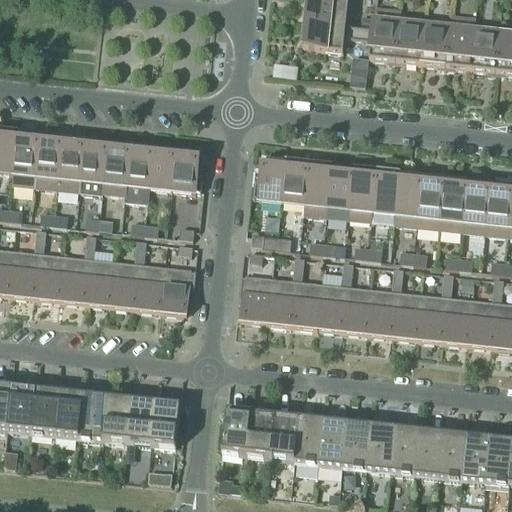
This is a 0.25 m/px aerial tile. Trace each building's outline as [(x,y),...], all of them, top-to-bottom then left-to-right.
[(308,3),(305,29),(345,33),(348,7),(332,6),(332,0),(312,0),(312,4),(308,3)] [(369,66),(395,68),(399,28),(400,16),(374,13),(372,36),(371,48),(369,66)] [(470,76),(474,36),(475,23),(451,21),(449,34),(445,74),(470,76)] [(395,68),(420,71),(424,31),(399,28),(395,68)] [(345,33),(305,29),(302,55),(342,59),(344,45),(371,48),(372,36),(345,33)] [(420,71),(445,74),(449,34),(424,31),(420,71)] [(470,76),(495,79),(499,39),(474,36),(470,76)] [(495,79),(511,80),(511,40),(499,39),(495,79)] [(349,73),(347,90),(363,92),(364,74),(349,73)] [(0,178),(13,180),(17,139),(0,136),(0,178)] [(12,192),(34,194),(40,142),(18,140),(18,139),(17,139),(13,180),(12,192)] [(34,194),(57,197),(62,145),(40,142),(34,194)] [(79,199),(81,187),(85,147),(62,145),(57,197),(79,199)] [(81,187),(103,190),(108,150),(85,147),(81,187)] [(108,150),(103,190),(102,200),(125,202),(126,192),(130,152),(108,150)] [(153,155),(130,152),(126,192),(149,195),(153,155)] [(176,157),(153,155),(149,195),(171,197),(176,157)] [(199,160),(176,157),(171,197),(195,200),(195,199),(200,199),(202,183),(197,182),(199,160)] [(258,206),(282,209),(286,168),(285,168),(285,169),(262,166),(260,189),(255,189),(253,205),(258,206)] [(282,209),(304,211),(309,170),(286,168),(282,209)] [(304,211),(327,214),(331,173),(309,170),(304,211)] [(327,214),(350,216),(354,175),(353,175),(353,176),(332,174),(332,173),(331,173),(327,214)] [(348,228),(371,231),(377,177),(354,175),(350,216),(348,228)] [(394,233),(394,232),(399,180),(377,177),(371,231),(394,233)] [(394,232),(417,234),(422,184),(400,181),(400,180),(399,180),(394,232)] [(417,234),(439,237),(445,186),(422,184),(417,234)] [(439,237),(462,239),(467,188),(445,186),(439,237)] [(462,239),(484,242),(490,191),(467,188),(462,239)] [(484,242),(507,244),(511,197),(511,193),(490,191),(484,242)] [(0,226),(8,227),(9,216),(0,215),(0,226)] [(9,216),(8,227),(21,229),(22,218),(9,216)] [(40,231),(53,232),(54,221),(41,220),(40,231)] [(54,221),(53,232),(66,234),(67,223),(54,221)] [(85,236),(98,237),(99,226),(86,225),(85,236)] [(99,226),(98,237),(111,239),(112,228),(99,226)] [(131,241),(144,242),(145,231),(132,230),(131,241)] [(145,231),(144,242),(157,244),(158,232),(145,231)] [(179,246),(192,247),(194,236),(180,235),(179,246)] [(45,238),(36,237),(35,248),(44,249),(45,238)] [(251,241),(251,244),(250,253),(263,255),(265,243),(251,241)] [(85,254),(94,255),(95,243),(86,242),(85,254)] [(263,255),(277,256),(278,244),(265,243),(263,255)] [(278,244),(277,256),(290,257),(291,246),(278,244)] [(135,259),(144,260),(146,248),(136,247),(135,259)] [(8,304),(33,307),(38,261),(43,261),(44,249),(35,248),(34,260),(13,258),(8,304)] [(309,260),(322,261),(323,250),(310,249),(309,260)] [(323,250),(322,261),(335,263),(336,252),(323,250)] [(192,253),(179,252),(178,261),(191,263),(192,253)] [(58,309),(83,312),(88,266),(93,267),(94,255),(85,254),(84,266),(63,263),(58,309)] [(354,265),(367,266),(368,255),(355,254),(354,265)] [(368,255),(367,266),(380,268),(381,256),(368,255)] [(0,303),(8,304),(13,258),(0,256),(0,303)] [(108,315),(133,317),(138,271),(143,272),(144,260),(135,259),(134,271),(113,269),(108,315)] [(399,270),(412,271),(414,260),(401,259),(399,270)] [(262,261),(250,260),(249,269),(261,270),(262,261)] [(414,260),(412,271),(425,272),(427,261),(414,260)] [(33,307),(58,309),(63,263),(43,261),(38,261),(33,307)] [(294,264),(293,276),(302,277),(304,265),(294,264)] [(445,275),(458,276),(459,265),(446,264),(445,275)] [(459,265),(458,276),(471,277),(472,266),(459,265)] [(83,312),(108,315),(113,269),(93,267),(88,266),(83,312)] [(490,279),(503,281),(504,270),(491,268),(490,279)] [(342,281),(351,282),(352,271),(343,270),(342,281)] [(511,270),(504,270),(503,281),(511,281),(511,270)] [(133,317),(160,320),(165,274),(143,272),(138,271),(133,317)] [(165,274),(160,320),(186,323),(189,298),(193,298),(195,278),(191,278),(191,277),(165,274)] [(403,276),(393,275),(392,287),(401,288),(403,276)] [(266,333),(291,336),(296,288),(301,289),(302,277),(293,276),(292,288),(271,286),(266,333)] [(317,337),(340,340),(345,294),(350,294),(351,282),(342,281),(341,293),(321,291),(316,338),(317,339),(317,337)] [(442,292),(451,293),(453,282),(443,281),(442,292)] [(265,333),(266,333),(271,286),(245,283),(245,284),(241,283),(239,303),(243,303),(240,329),(266,332),(265,333)] [(494,286),(492,298),(502,299),(503,287),(494,286)] [(365,342),(390,345),(395,299),(400,300),(401,288),(392,287),(391,299),(370,296),(365,342)] [(291,336),(316,338),(321,291),(301,289),(296,288),(291,336)] [(415,348),(441,351),(445,305),(450,305),(451,293),(442,292),(441,304),(420,302),(415,348)] [(340,340),(365,342),(370,296),(350,294),(345,294),(340,340)] [(466,353),(491,356),(496,310),(500,310),(502,299),(492,298),(491,309),(471,307),(466,353)] [(390,345),(415,348),(420,302),(400,300),(395,299),(390,345)] [(441,351),(466,353),(471,307),(450,305),(445,305),(441,351)] [(491,356),(511,358),(511,311),(500,310),(496,310),(491,356)] [(0,393),(0,438),(8,439),(12,395),(0,393)] [(8,439),(31,442),(36,397),(12,395),(8,439)] [(31,442),(37,442),(37,444),(46,445),(46,443),(55,444),(60,400),(36,397),(31,442)] [(55,444),(79,447),(84,402),(60,400),(55,444)] [(108,405),(84,402),(79,447),(82,447),(81,449),(91,450),(91,448),(103,449),(108,405)] [(103,449),(127,452),(131,408),(108,405),(103,449)] [(127,452),(151,454),(155,410),(131,408),(127,452)] [(155,410),(151,454),(175,457),(180,413),(155,410)] [(222,462),(247,465),(251,421),(227,418),(222,462)] [(247,465),(270,467),(275,423),(251,421),(247,465)] [(270,467),(294,470),(299,426),(275,423),(270,467)] [(323,428),(299,426),(294,470),(306,471),(306,473),(315,474),(315,472),(318,472),(323,428)] [(318,472),(342,475),(347,431),(323,428),(318,472)] [(371,434),(347,431),(342,475),(354,476),(354,478),(363,479),(363,477),(366,478),(371,434)] [(366,478),(390,480),(394,436),(371,434),(366,478)] [(394,436),(390,480),(402,482),(401,484),(411,484),(411,483),(414,483),(418,439),(394,436)] [(414,483),(437,485),(442,441),(418,439),(414,483)] [(437,485),(449,487),(449,489),(458,490),(458,488),(461,488),(466,444),(442,441),(437,485)] [(461,488),(485,491),(490,447),(466,444),(461,488)] [(511,449),(490,447),(485,491),(497,492),(497,494),(506,495),(506,493),(509,493),(511,464),(511,449)] [(232,491),(231,499),(241,500),(242,493),(232,491)] [(329,510),(338,511),(339,502),(334,501),(329,505),(329,510)]
